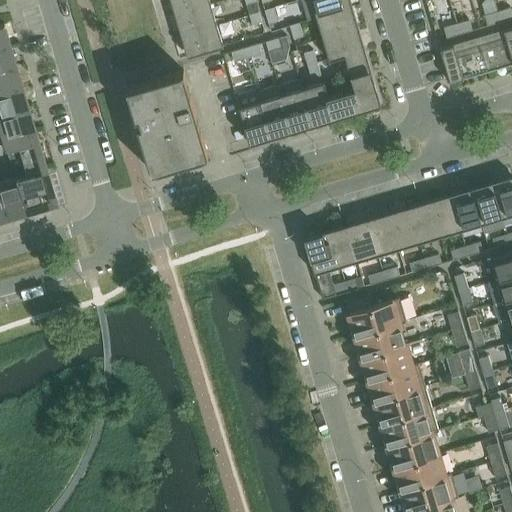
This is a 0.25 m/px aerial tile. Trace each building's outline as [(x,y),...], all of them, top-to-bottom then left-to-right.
[(211,3),(210,0),(171,0),(176,13),(178,13),(211,3)] [(312,0),(317,17),(351,7),(353,6),(351,0),(312,0)] [(218,24),(211,3),(178,13),(176,13),(182,34),(184,34),(218,24)] [(489,25),(502,21),(498,10),(497,5),(487,8),(489,13),(486,14),(489,25)] [(265,9),(269,23),(279,20),(275,6),(265,9)] [(351,7),(317,17),(324,37),(357,28),(359,27),(353,6),(351,7)] [(502,21),(511,17),(511,9),(511,7),(504,9),(498,10),(502,21)] [(263,21),(260,11),(250,14),(253,24),(263,21)] [(473,29),(470,19),(457,23),(460,33),(473,29)] [(294,38),(304,35),(300,22),(290,24),(294,38)] [(0,47),(12,44),(5,23),(0,24),(0,47)] [(444,26),(447,37),(460,33),(457,23),(444,26)] [(224,45),(218,24),(184,34),(182,34),(188,56),(224,45)] [(489,70),(511,63),(511,25),(479,36),(489,70)] [(357,28),(324,37),(330,60),(346,55),(363,50),(366,49),(359,27),(357,28)] [(479,36),(441,47),(451,82),(489,70),(479,36)] [(266,41),(269,51),(283,47),(280,37),(266,41)] [(262,53),(260,43),(246,47),(248,57),(262,53)] [(0,70),(18,65),(12,44),(0,47),(0,70)] [(232,51),(235,61),(248,57),(246,47),(232,51)] [(314,49),(304,52),(308,65),(318,62),(314,49)] [(363,50),(346,55),(355,88),(361,109),(382,103),(366,49),(363,50)] [(312,77),(322,74),(318,62),(308,65),(312,77)] [(18,65),(0,70),(0,92),(24,86),(18,65)] [(138,124),(152,171),(209,154),(184,69),(127,86),(136,116),(139,115),(141,123),(138,124)] [(280,84),(283,93),(282,94),(292,129),(313,123),(303,87),(300,78),(280,84)] [(328,96),(323,81),(303,87),(313,123),(334,117),(328,96)] [(280,84),(259,90),(258,90),(272,135),(292,129),(282,94),(283,93),(280,84)] [(0,115),(30,107),(24,86),(0,92),(0,115)] [(355,88),(328,96),(334,117),(361,109),(355,88)] [(237,97),(250,142),(272,135),(258,90),(237,97)] [(0,115),(0,138),(4,137),(36,127),(30,107),(0,115)] [(28,173),(28,175),(49,169),(36,127),(4,137),(7,147),(19,144),(28,173)] [(241,129),(234,132),(237,139),(244,137),(241,129)] [(19,176),(28,207),(57,199),(49,169),(28,175),(28,173),(20,176),(19,176)] [(20,176),(20,174),(0,180),(0,188),(7,214),(28,207),(19,176),(20,176)] [(511,174),(493,180),(504,216),(511,213),(511,174)] [(507,225),(504,216),(493,180),(473,186),(483,222),(486,232),(507,225)] [(473,186),(451,193),(452,195),(461,229),(483,222),(473,186)] [(451,193),(430,199),(431,202),(441,235),(461,229),(452,195),(451,193)] [(430,199),(409,205),(410,208),(420,241),(441,235),(431,202),(430,199)] [(409,205),(389,211),(389,214),(399,247),(420,241),(410,208),(409,205)] [(369,220),(379,254),(399,247),(389,214),(389,211),(368,217),(369,220)] [(368,217),(347,223),(348,226),(358,260),(379,254),(369,220),(368,217)] [(337,266),(358,260),(348,226),(347,223),(327,230),(327,232),(337,266)] [(330,268),(337,266),(327,232),(327,230),(305,236),(323,298),(349,290),(346,280),(334,283),(330,268)] [(508,233),(493,237),(496,247),(510,242),(508,233)] [(484,250),(481,241),(466,245),(469,254),(484,250)] [(451,249),(454,259),(469,254),(466,245),(451,249)] [(511,250),(491,256),(498,278),(511,273),(511,250)] [(442,262),(440,253),(425,257),(428,267),(442,262)] [(410,261),(413,271),(428,267),(425,257),(410,261)] [(401,275),(398,265),(383,269),(386,279),(401,275)] [(369,274),(371,283),(386,279),(383,269),(369,274)] [(464,272),(454,275),(459,290),(468,287),(464,272)] [(495,302),(511,296),(511,273),(498,278),(489,281),(495,302)] [(349,290),(359,287),(356,277),(346,280),(349,290)] [(463,304),(473,301),(468,287),(459,290),(463,304)] [(374,304),(370,292),(346,299),(357,334),(407,319),(400,296),(374,304)] [(511,296),(495,302),(501,322),(510,319),(511,318),(511,296)] [(459,310),(448,313),(453,329),(464,326),(459,310)] [(476,313),(467,316),(471,331),(481,328),(476,313)] [(407,319),(357,334),(363,356),(406,343),(400,322),(407,320),(407,319)] [(453,329),(458,345),(468,342),(464,326),(453,329)] [(476,346),(485,343),(481,328),(471,331),(476,346)] [(413,341),(406,343),(363,356),(370,378),(420,363),(413,341)] [(472,354),(461,357),(466,373),(476,370),(472,354)] [(489,355),(479,358),(484,372),(493,370),(489,355)] [(420,363),(370,378),(376,400),(426,385),(420,363)] [(466,373),(470,388),(481,385),(476,370),(466,373)] [(488,387),(498,384),(493,370),(484,372),(488,387)] [(383,421),(433,407),(426,385),(376,400),(383,421)] [(501,396),(491,399),(492,401),(496,412),(496,414),(505,411),(501,396)] [(486,403),(476,406),(480,417),(485,416),(496,412),(492,401),(486,403)] [(433,407),(383,421),(389,444),(439,429),(433,407)] [(505,411),(496,414),(500,428),(510,426),(505,411)] [(496,412),(485,416),(490,432),(494,430),(500,428),(496,414),(496,412)] [(433,432),(439,430),(439,429),(389,444),(396,466),(439,453),(433,432)] [(498,441),(487,445),(492,461),(503,458),(498,441)] [(439,453),(396,466),(402,487),(452,473),(452,472),(445,474),(439,453)] [(492,461),(496,477),(507,473),(503,458),(492,461)] [(409,509),(459,495),(452,473),(402,487),(409,509)] [(511,502),(511,489),(511,486),(500,489),(504,505),(511,502)] [(459,495),(409,509),(409,511),(456,511),(452,498),(459,496),(459,495)]
